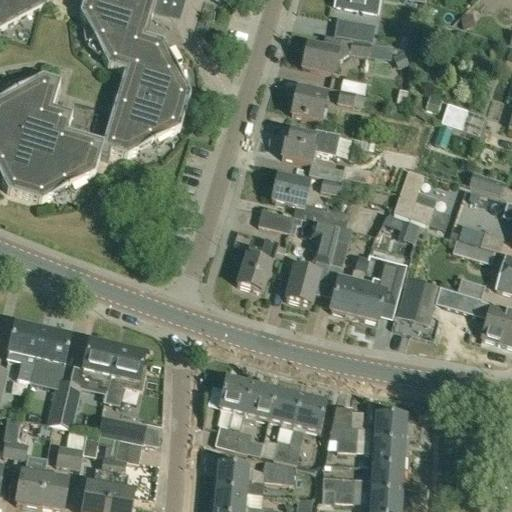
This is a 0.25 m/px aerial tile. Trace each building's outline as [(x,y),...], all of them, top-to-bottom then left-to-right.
[(0,0),(0,31),(45,8),(46,0),(84,0),(80,16),(108,69),(124,74),(103,145),(67,134),(72,117),(52,111),(60,84),(42,79),(0,100),(0,180),(7,194),(41,204),(94,176),(99,160),(108,162),(110,154),(127,159),(180,131),(190,96),(162,43),(144,38),(153,10),(169,15),(173,0),(171,0),(0,0)] [(376,15),(378,0),(337,0),(336,8),(376,15)] [(331,42),(341,43),(366,47),(369,32),(334,25),(331,42)] [(332,78),(336,62),(340,63),(349,58),(369,61),(370,47),(366,47),(341,43),(331,42),(324,40),(322,50),(307,46),(301,70),(332,78)] [(370,47),(369,61),(391,64),(392,51),(370,47)] [(408,68),(403,56),(392,60),(398,73),(408,68)] [(367,94),(369,83),(344,78),(342,90),(367,94)] [(321,124),(327,98),(297,91),(291,117),(321,124)] [(338,111),(356,109),(355,95),(337,97),(338,111)] [(448,110),(442,129),(460,135),(467,116),(448,110)] [(335,159),(339,139),(314,133),(313,141),(286,135),(280,161),(310,168),(314,154),(335,159)] [(341,186),(342,187),(366,192),(369,177),(344,171),(341,186)] [(415,207),(418,197),(424,182),(408,176),(393,217),(428,229),(433,213),(415,207)] [(473,176),(469,189),(501,199),(505,187),(473,176)] [(276,179),(270,204),(295,210),(293,220),(346,232),(349,219),(304,209),(309,186),(276,179)] [(342,187),(341,186),(323,182),(320,196),(339,200),(342,187)] [(292,222),(262,215),(258,230),(288,238),(291,228),(292,222)] [(448,225),(437,221),(435,229),(445,232),(448,225)] [(292,222),(291,228),(299,230),(301,224),(292,222)] [(315,225),(310,242),(318,244),(312,267),(315,267),(316,268),(318,263),(322,264),(321,269),(328,271),(330,266),(334,248),(339,232),(315,225)] [(334,248),(330,266),(342,270),(348,248),(348,247),(351,235),(339,232),(334,248)] [(504,244),(484,238),(480,250),(500,256),(504,244)] [(263,296),(277,248),(264,244),(261,254),(249,250),(238,289),(263,296)] [(490,268),(494,257),(455,245),(452,257),(490,268)] [(511,298),(511,261),(506,259),(496,293),(511,298)] [(337,282),(329,313),(353,319),(361,288),(368,263),(358,260),(354,275),(353,275),(350,285),(337,282)] [(294,270),(285,302),(311,309),(314,298),(321,300),(321,298),(324,288),(328,271),(321,269),(322,264),(318,263),(316,268),(315,267),(313,275),(294,270)] [(361,288),(353,319),(377,326),(378,320),(383,304),(394,307),(396,300),(403,273),(368,263),(361,288)] [(407,284),(397,320),(428,328),(438,292),(407,284)] [(484,291),(461,284),(457,296),(481,303),(484,291)] [(324,288),(321,298),(328,300),(331,290),(324,288)] [(511,349),(511,315),(491,309),(481,341),(511,349)] [(37,352),(42,333),(14,326),(7,357),(6,362),(20,366),(16,382),(30,385),(37,352)] [(70,340),(42,333),(37,352),(30,385),(42,389),(46,374),(61,378),(70,340)] [(110,381),(109,381),(111,370),(116,351),(89,344),(80,382),(100,387),(99,393),(106,395),(110,381)] [(140,374),(144,358),(116,351),(111,370),(109,381),(110,381),(106,395),(104,406),(116,409),(121,390),(140,395),(145,375),(140,374)] [(214,450),(234,454),(239,435),(242,423),(244,416),(250,389),(225,383),(218,413),(231,416),(227,432),(219,430),(214,450)] [(58,432),(63,411),(68,388),(57,385),(46,429),(58,432)] [(80,391),(68,388),(63,411),(58,432),(70,435),(80,391)] [(275,395),(250,389),(244,416),(242,423),(255,426),(256,422),(268,425),(275,395)] [(281,429),(280,432),(277,445),(278,445),(273,464),(284,467),(289,447),(292,435),(300,401),(275,395),(268,425),(281,429)] [(325,407),(300,401),(292,435),(305,438),(305,435),(318,438),(325,407)] [(404,448),(406,423),(374,421),(374,433),(371,433),(370,434),(338,432),(337,444),(404,448)] [(102,422),(98,440),(99,440),(142,449),(146,431),(102,422)] [(24,423),(20,443),(30,445),(34,425),(24,423)] [(239,435),(234,454),(246,457),(251,438),(239,435)] [(32,449),(46,450),(47,438),(33,437),(32,449)] [(83,454),(82,460),(95,462),(99,440),(98,440),(86,437),(83,454)] [(403,473),(404,448),(337,444),(337,456),(355,457),(372,459),(371,472),(403,473)] [(5,445),(2,461),(14,463),(17,447),(5,445)] [(118,446),(115,463),(110,491),(111,491),(106,511),(131,511),(134,495),(126,494),(128,481),(123,480),(126,466),(139,469),(142,450),(118,446)] [(17,447),(14,463),(26,465),(28,449),(17,447)] [(289,447),(284,467),(296,470),(301,450),(289,447)] [(79,475),(82,460),(83,454),(59,450),(55,470),(79,475)] [(93,488),(87,487),(82,511),(106,511),(111,491),(110,491),(115,463),(104,461),(101,475),(95,474),(93,488)] [(32,477),(22,476),(17,506),(40,510),(42,499),(45,480),(47,466),(35,464),(32,477)] [(293,489),(295,473),(264,466),(261,478),(264,479),(263,486),(293,489)] [(213,495),(244,498),(245,485),(250,486),(252,472),(216,469),(213,495)] [(371,485),(367,485),(323,483),(322,494),(334,495),(401,499),(403,473),(371,472),(371,485)] [(49,511),(64,511),(69,484),(45,480),(42,499),(40,510),(49,511)] [(243,511),(244,498),(213,495),(211,511),(247,511),(243,511)] [(369,509),(368,511),(400,511),(401,499),(334,495),(334,507),(353,508),(369,509)]
